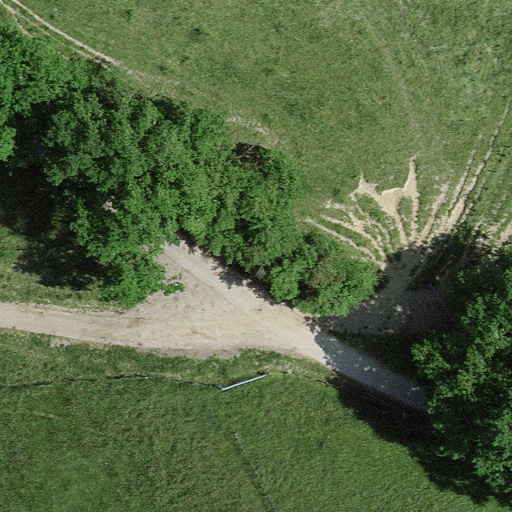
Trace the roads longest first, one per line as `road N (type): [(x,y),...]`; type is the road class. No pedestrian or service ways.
road 1 (track): [(0,122),(305,338),(410,394),(511,432)]
road 2 (track): [(259,307),(171,330),(0,313)]
